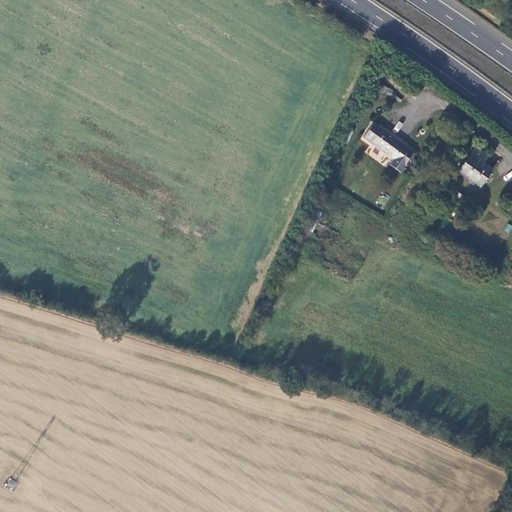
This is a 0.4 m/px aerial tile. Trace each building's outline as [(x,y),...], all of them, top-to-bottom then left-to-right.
[(402,154),(382,140),(372,154),(391,168),(402,154)] [(472,154),(456,179),(477,192),(488,176),(480,170),(485,163),(472,154)] [(452,198),(444,210),(445,212),(457,219),(466,207),(452,198)] [(466,211),(472,216),(477,209),(471,205),(466,211)] [(461,222),(457,219),(445,212),(440,219),(456,230),(461,222)]
